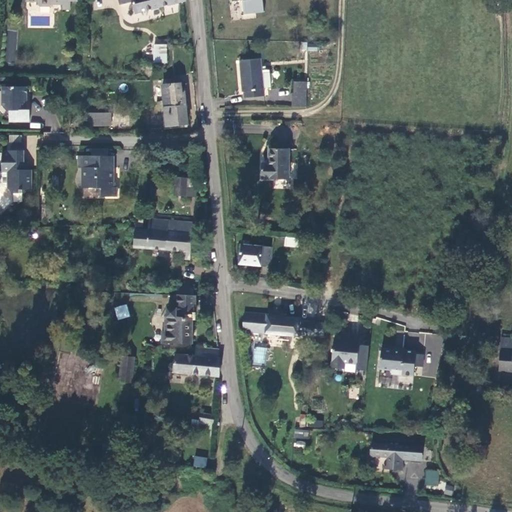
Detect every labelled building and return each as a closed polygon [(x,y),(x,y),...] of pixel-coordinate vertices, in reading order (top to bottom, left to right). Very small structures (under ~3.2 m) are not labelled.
[(78,1),(77,0),(36,0),(40,4),(51,5),(51,1),(63,2),(62,9),(71,9),(71,0),(78,1)] [(118,0),(120,5),(123,5),(125,11),(131,9),(132,13),(139,11),(158,6),(168,3),(179,0),(118,0)] [(73,49),(83,49),(83,36),(73,35),(73,49)] [(154,62),(167,61),(166,45),(153,45),(154,62)] [(263,70),(261,58),(240,60),(244,91),(246,90),(246,98),(265,96),(264,87),(263,70)] [(293,82),(292,106),(305,106),(305,82),(293,82)] [(181,83),(162,85),(163,105),(185,104),(184,92),(182,92),(181,83)] [(2,86),(1,104),(25,105),(25,96),(28,96),(28,87),(2,86)] [(24,110),(25,105),(1,104),(1,107),(8,112),(8,122),(28,123),(29,110),(24,110)] [(163,105),(165,124),(186,122),(185,104),(163,105)] [(86,112),(86,125),(111,126),(111,112),(86,112)] [(288,180),(289,150),(269,150),(268,163),(261,163),(260,178),(288,180)] [(24,152),(6,151),(6,154),(2,154),(2,173),(8,174),(8,190),(13,194),(22,195),(23,190),(30,190),(30,170),(26,170),(26,162),(24,162),(24,152)] [(111,155),(80,154),(80,167),(84,168),(83,189),(101,190),(101,197),(117,198),(118,188),(114,188),(114,167),(109,166),(109,164),(111,164),(111,155)] [(174,196),(185,196),(195,196),(194,176),(184,176),(176,177),(174,177),(174,196)] [(191,257),(192,223),(153,219),(152,232),(148,231),(132,230),(131,246),(180,249),(179,257),(191,257)] [(313,234),(312,241),(323,242),(324,235),(313,234)] [(284,247),(290,248),(293,248),(295,238),(289,237),(286,237),(284,247)] [(261,262),(263,246),(240,244),(238,262),(261,264),(261,262)] [(271,263),(273,247),(263,246),(261,262),(271,263)] [(193,344),(195,288),(175,288),(174,319),(165,319),(165,336),(162,336),(162,343),(193,344)] [(117,320),(130,317),(127,304),(114,307),(117,320)] [(253,331),(298,335),(303,336),(303,333),(304,319),(280,315),(280,311),(269,310),(269,314),(255,312),(253,331)] [(244,312),(242,330),(253,331),(255,312),(244,312)] [(303,333),(314,334),(315,320),(304,319),(303,333)] [(425,349),(424,363),(439,365),(442,335),(409,332),(408,347),(425,349)] [(511,357),(510,371),(511,371),(511,336),(500,336),(499,357),(511,357)] [(355,365),(357,340),(346,339),(346,341),(332,340),(330,366),(343,367),(343,364),(355,365)] [(390,370),(389,376),(411,377),(412,367),(413,355),(413,352),(379,349),(378,369),(390,370)] [(220,375),(222,359),(219,359),(219,351),(205,350),(205,358),(178,355),(177,370),(220,375)] [(118,382),(133,383),(135,357),(121,355),(118,382)] [(422,355),(413,355),(412,367),(421,367),(422,355)] [(511,357),(499,357),(498,370),(510,371),(511,357)] [(194,411),(193,419),(201,420),(202,412),(194,411)] [(213,414),(202,412),(201,420),(212,421),(213,414)] [(322,428),(323,421),(310,419),(309,426),(322,428)] [(296,429),(295,437),(308,438),(308,430),(296,429)] [(421,447),(370,444),(369,460),(372,460),(372,457),(385,458),(384,467),(382,467),(382,470),(399,471),(400,459),(400,456),(406,456),(406,459),(420,461),(421,447)] [(194,456),(193,467),(206,468),(207,457),(194,456)] [(425,470),(425,485),(438,485),(439,470),(425,470)] [(451,496),(454,486),(446,484),(444,494),(451,496)]
